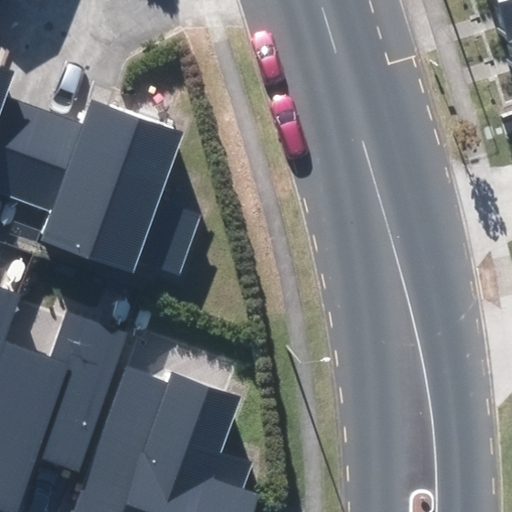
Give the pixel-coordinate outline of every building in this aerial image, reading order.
[(511,0),(473,0),(485,41),(511,32),(511,0)] [(511,32),(485,41),(502,96),(511,93),(511,32)] [(0,192),(12,197),(43,108),(6,98),(16,70),(0,64),(0,192)] [(43,108),(12,197),(50,210),(41,237),(134,269),(137,259),(181,274),(202,213),(161,199),(184,131),(90,99),(83,122),(43,108)] [(0,352),(6,337),(23,293),(0,284),(0,352)] [(48,352),(6,337),(0,352),(0,508),(9,511),(16,511),(37,456),(78,471),(131,330),(65,305),(48,352)] [(162,380),(125,367),(72,511),(251,511),(258,496),(240,490),(249,465),(219,454),(240,395),(166,369),(162,380)]
